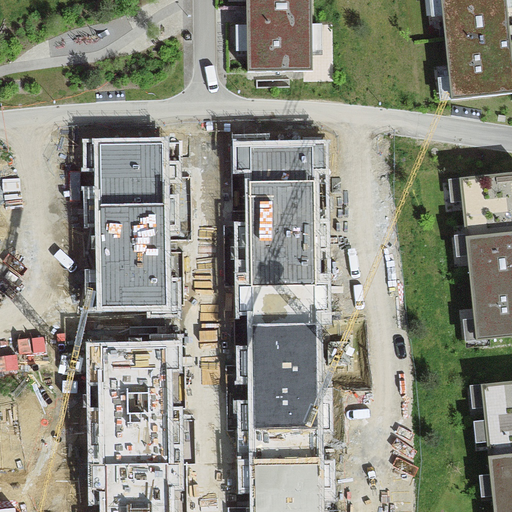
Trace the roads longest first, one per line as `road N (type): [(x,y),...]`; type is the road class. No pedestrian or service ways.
road 1 (residential): [(202,108),(210,511)]
road 2 (residential): [(202,108),(511,139)]
road 3 (residential): [(43,119),(202,108)]
